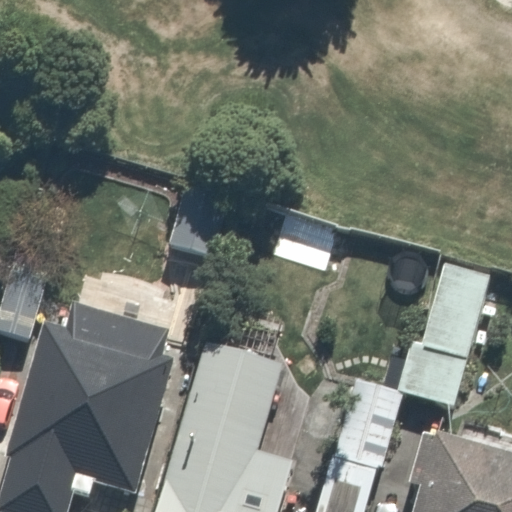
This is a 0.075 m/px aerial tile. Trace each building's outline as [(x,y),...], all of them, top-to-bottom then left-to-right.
[(172,191),(156,244),(212,260),(228,207),(172,191)] [(267,200),(253,247),(318,268),(333,221),(267,200)] [(48,267),(2,256),(0,264),(0,334),(16,338),(0,403),(0,511),(61,511),(70,474),(123,486),(155,350),(35,321),(48,267)] [(421,259),(388,392),(397,394),(458,409),(491,276),(421,259)] [(270,511),(279,479),(264,476),(269,455),(246,449),(268,361),(175,338),(131,511),(270,511)] [(388,392),(340,380),(307,511),(367,511),(397,394),(388,392)] [(511,511),(511,430),(434,412),(429,437),(397,429),(385,480),(404,484),(396,511),(511,511)]
